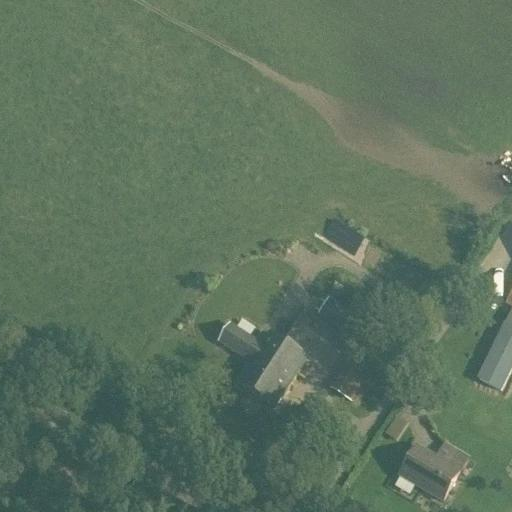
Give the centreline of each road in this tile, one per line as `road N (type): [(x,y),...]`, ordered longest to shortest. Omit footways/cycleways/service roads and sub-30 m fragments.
road 1 (unclassified): [(313,505),(511,228)]
road 2 (unclassified): [(217,511),(0,386)]
